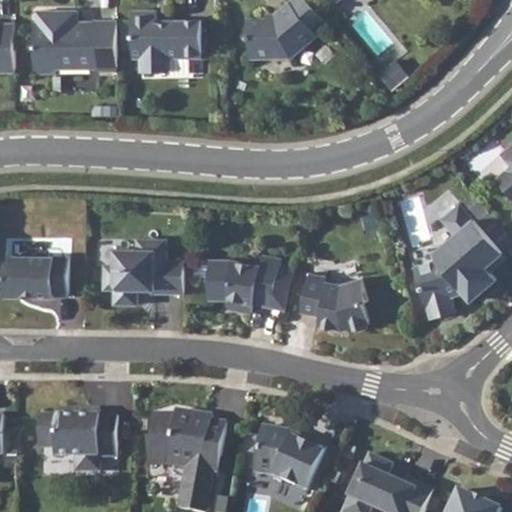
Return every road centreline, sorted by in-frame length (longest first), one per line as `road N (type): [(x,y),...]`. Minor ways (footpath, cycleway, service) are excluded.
road 1 (residential): [(0,154),(321,160),(412,127),(469,79)]
road 2 (residential): [(0,349),(235,354),(366,385),(448,391)]
